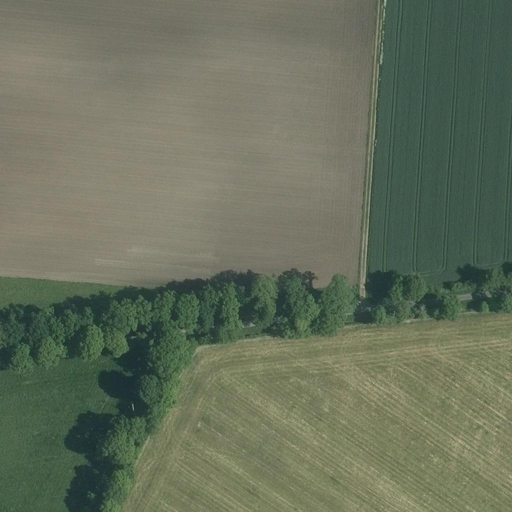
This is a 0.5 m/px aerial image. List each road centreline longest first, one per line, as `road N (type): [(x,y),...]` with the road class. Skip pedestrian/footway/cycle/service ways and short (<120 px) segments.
road 1 (unclassified): [(511,293),(0,356)]
road 2 (track): [(380,0),(362,312)]
road 3 (track): [(183,333),(95,511)]
